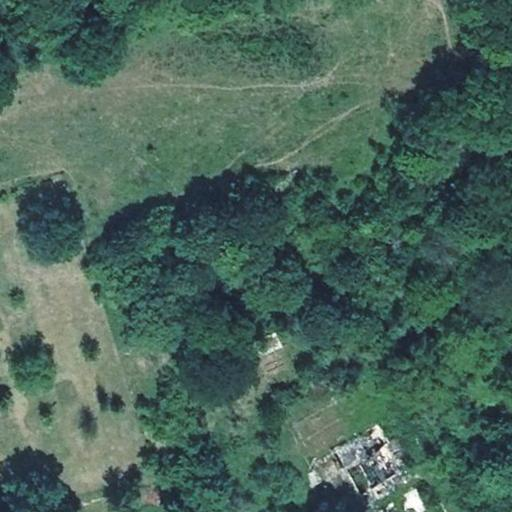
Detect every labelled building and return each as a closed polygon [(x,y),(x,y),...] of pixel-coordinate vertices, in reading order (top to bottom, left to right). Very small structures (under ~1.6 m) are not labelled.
[(315,329),(306,316),(267,336),(255,341),(262,356),(267,367),(286,357),(280,346),(315,329)] [(262,356),(255,341),(226,356),(233,370),(262,356)] [(322,376),(304,387),(312,400),(330,389),(322,376)] [(334,451),(344,468),(384,445),(389,442),(379,425),(334,451)] [(511,431),(511,429),(486,441),(492,453),(511,441),(511,431)] [(401,472),(384,445),(344,468),(360,497),(401,472)]
